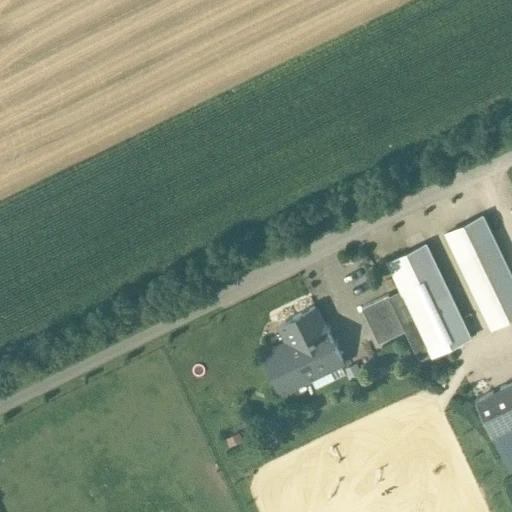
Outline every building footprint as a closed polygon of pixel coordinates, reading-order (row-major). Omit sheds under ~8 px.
[(511,315),(511,275),(483,215),(448,232),(492,325),(511,315)] [(470,335),(426,242),(389,260),(402,288),(389,294),(405,329),(419,359),(470,335)] [(389,294),(389,293),(362,306),(379,342),(405,329),(389,294)] [(315,305),(280,322),(290,341),(263,353),(281,389),(343,359),(326,323),(324,324),(315,305)] [(511,381),(480,397),(495,429),(511,421),(511,381)]
